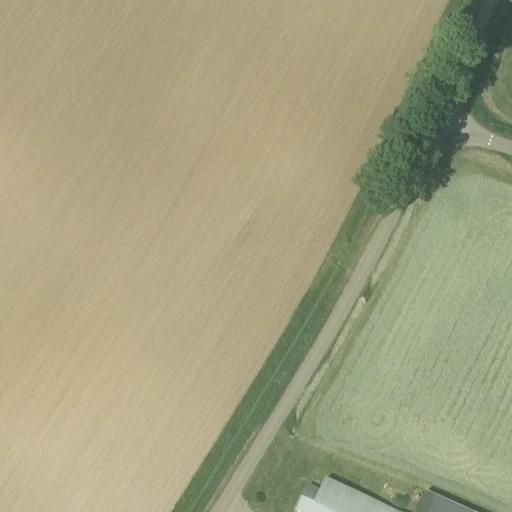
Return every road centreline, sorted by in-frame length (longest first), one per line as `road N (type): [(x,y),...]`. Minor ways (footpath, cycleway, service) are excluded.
road 1 (unclassified): [(225,511),(388,227),(435,127)]
road 2 (unclassified): [(435,127),(494,0)]
